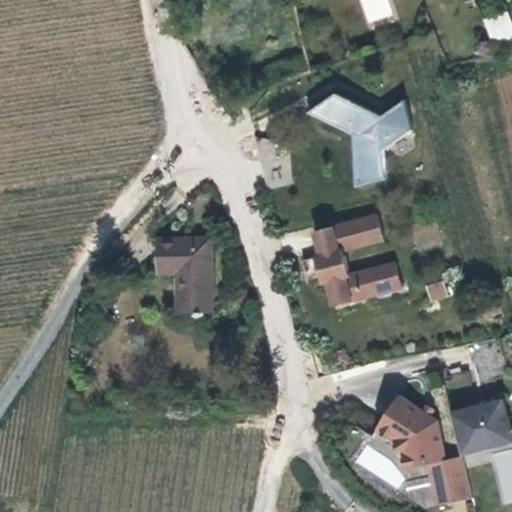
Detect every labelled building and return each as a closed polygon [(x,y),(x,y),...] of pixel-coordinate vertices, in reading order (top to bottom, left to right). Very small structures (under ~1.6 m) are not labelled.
[(359,0),(365,22),(391,16),(387,0),(359,0)] [(511,34),(509,13),(484,16),(487,41),(511,38),(511,34)] [(340,95),(312,113),(355,135),(360,186),(390,179),(389,148),(415,131),(407,101),(381,116),(340,95)] [(260,141),(266,187),(290,184),(287,155),(272,157),(270,139),(260,141)] [(320,258),(326,285),(333,309),(401,291),(394,266),(349,277),(343,253),(384,243),(378,217),(314,233),(320,258)] [(188,311),(213,311),(212,238),(161,238),(161,271),(180,271),(186,271),(188,311)] [(322,286),(326,285),(320,258),(315,260),(322,286)] [(446,276),(428,281),(433,298),(450,293),(446,276)] [(508,370),(498,337),(466,344),(476,380),(508,370)] [(511,416),(505,394),(454,410),(466,452),(511,439),(511,416)] [(444,506),(479,495),(467,454),(452,459),(440,419),(434,416),(425,410),(402,395),(380,431),(404,447),(409,470),(432,464),(444,506)] [(429,403),(425,410),(434,416),(437,409),(429,403)]
